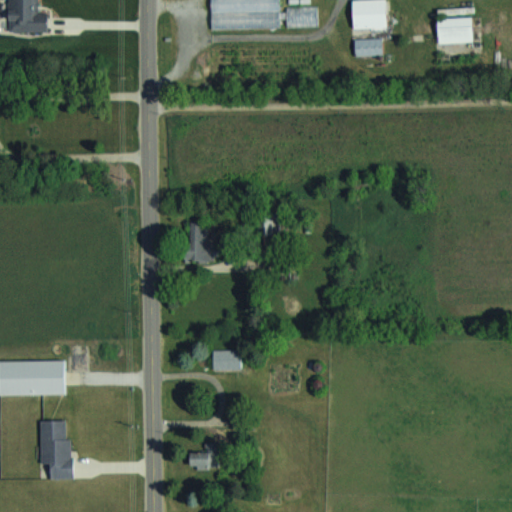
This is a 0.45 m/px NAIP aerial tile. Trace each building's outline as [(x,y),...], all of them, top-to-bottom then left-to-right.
[(12,0),(13,31),(51,30),(50,13),(39,13),(38,0),(12,0)] [(213,0),(214,29),(321,26),(320,5),(282,6),(281,0),(213,0)] [(390,0),(356,0),(356,27),(390,27),(390,0)] [(441,17),(441,42),(476,42),(476,17),(441,17)] [(358,54),(384,54),(384,38),(358,38),(358,54)] [(389,176),(355,176),(355,193),(389,193),(389,176)] [(281,211),(260,211),(260,232),(281,232),(281,211)] [(218,241),(210,241),(210,220),(192,220),(192,240),(186,240),(186,260),(218,260),(218,241)] [(244,348),(215,348),(215,368),(244,368),(244,348)] [(68,393),(68,359),(1,359),(1,393),(68,393)] [(298,362),(274,362),(274,389),(298,389),(298,362)] [(44,462),(53,462),(54,477),(76,477),(75,437),(69,437),(69,419),(43,419),(44,462)] [(207,451),(193,451),(193,467),(223,467),(223,442),(207,442),(207,451)]
